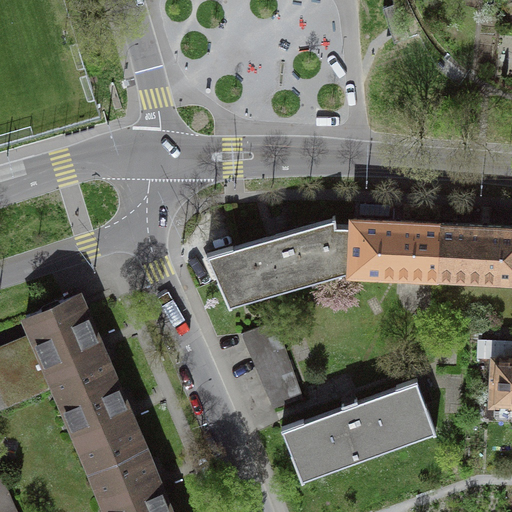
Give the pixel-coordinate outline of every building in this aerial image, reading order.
[(398,3),(383,8),(388,25),(394,43),(410,38),(398,3)] [(455,124),(438,123),(438,131),(446,131),(454,132),(455,124)] [(351,269),(354,217),(353,217),(353,225),(336,225),(335,216),(333,216),(334,218),(272,236),(216,252),(209,254),(219,277),(218,277),(230,304),(231,303),(231,302),(339,271),(340,272),(341,272),(341,263),(351,264),(351,269)] [(439,274),(442,222),(398,220),(354,217),(351,269),(439,274)] [(442,222),(439,274),(511,277),(511,225),(486,224),(442,222)] [(66,397),(114,376),(96,334),(78,293),(26,315),(33,331),(0,345),(0,384),(8,403),(60,381),(66,397)] [(275,320),(241,333),(257,370),(273,407),(303,397),(275,320)] [(511,359),(495,358),(493,400),(511,401),(511,359)] [(96,466),(143,446),(128,411),(114,376),(66,397),(73,412),(68,414),(85,453),(89,451),(96,466)] [(418,380),(417,377),(396,385),(397,387),(358,401),(357,397),(355,398),(355,399),(350,401),(344,403),(344,402),(342,403),(343,406),(304,420),(304,418),(281,426),(283,428),(293,451),(291,452),(302,479),(304,478),(304,477),(433,430),(434,432),(436,431),(427,404),(425,405),(416,380),(418,380)] [(170,511),(157,481),(143,446),(96,466),(102,481),(97,483),(109,511),(170,511)] [(0,511),(17,511),(0,473),(0,472),(0,511)]
